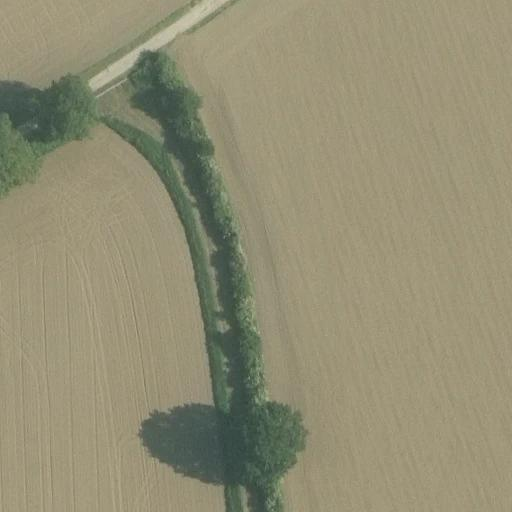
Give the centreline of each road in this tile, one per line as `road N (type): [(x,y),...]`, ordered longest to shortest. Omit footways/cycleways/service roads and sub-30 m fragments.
road 1 (track): [(110,80),(168,138),(205,229),(227,320),(252,511)]
road 2 (unclassified): [(0,151),(223,0)]
